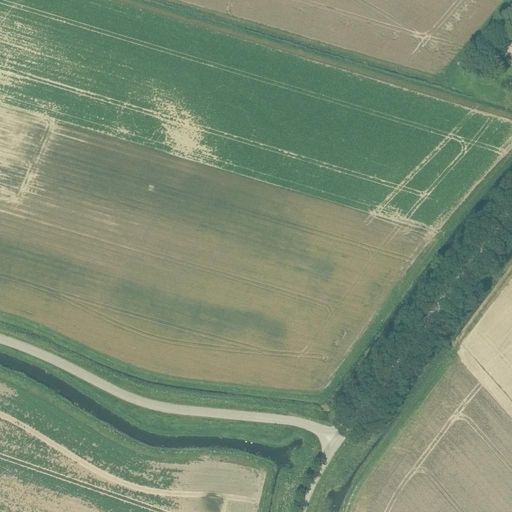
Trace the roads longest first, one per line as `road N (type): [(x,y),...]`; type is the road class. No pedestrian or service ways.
road 1 (unclassified): [(335,442),(288,420),(145,405),(0,338)]
road 2 (unclassified): [(335,442),(511,211)]
